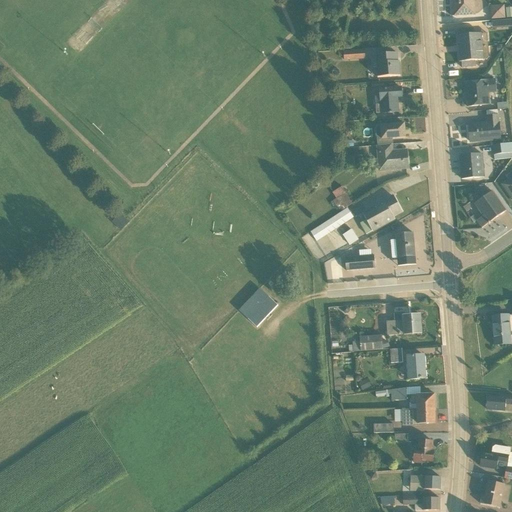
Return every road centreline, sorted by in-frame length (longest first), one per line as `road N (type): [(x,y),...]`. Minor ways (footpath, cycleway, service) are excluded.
road 1 (tertiary): [(447,263),(425,0)]
road 2 (tertiary): [(455,511),(459,409),(447,263)]
